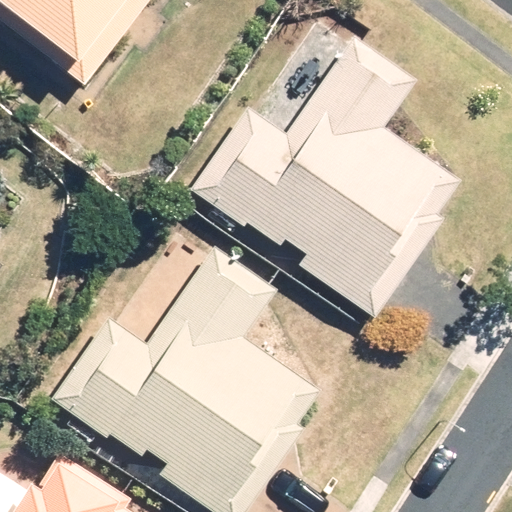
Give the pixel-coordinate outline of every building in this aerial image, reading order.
[(0,0),(0,12),(92,82),(152,0),(0,0)] [(336,67),(300,41),(198,188),(287,249),(297,234),(317,247),(308,260),(384,313),(477,178),(396,122),(428,77),(361,30),(336,67)] [(225,511),(252,511),(329,384),(250,337),(286,277),(217,236),(158,334),(115,309),(64,395),(175,461),(166,476),(225,511)] [(0,277),(13,261),(0,251),(0,277)] [(150,511),(135,503),(141,493),(66,448),(59,459),(48,452),(0,451),(0,511),(150,511)]
